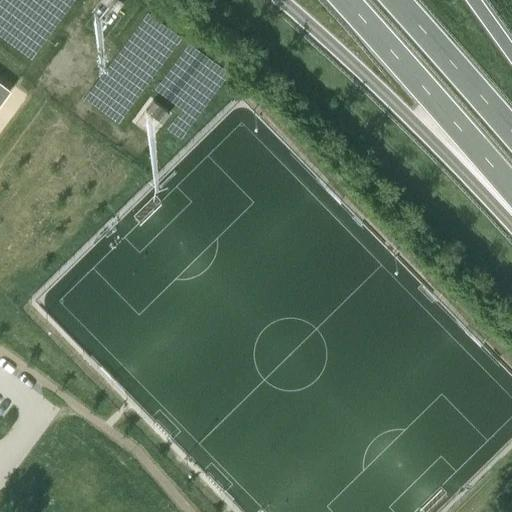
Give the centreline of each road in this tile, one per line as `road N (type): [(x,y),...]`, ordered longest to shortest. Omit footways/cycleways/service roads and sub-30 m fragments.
road 1 (trunk): [(281,0),(511,213)]
road 2 (trunk): [(342,0),(511,191)]
road 3 (trunk): [(511,133),(392,0)]
